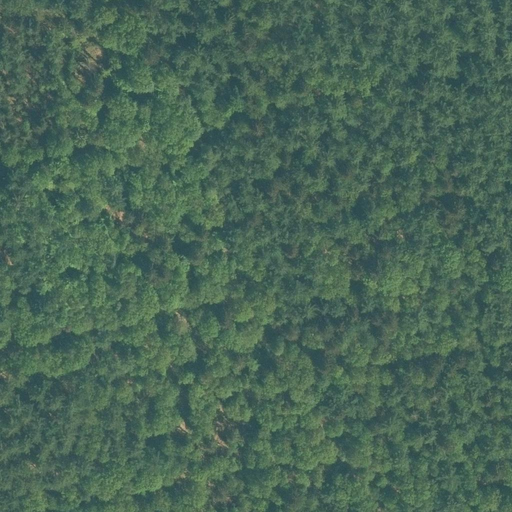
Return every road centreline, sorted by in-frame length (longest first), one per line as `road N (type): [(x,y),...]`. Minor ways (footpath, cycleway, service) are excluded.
road 1 (track): [(214,297),(218,210),(141,0)]
road 2 (track): [(511,337),(354,352),(283,332),(214,297)]
road 3 (track): [(0,339),(214,297)]
